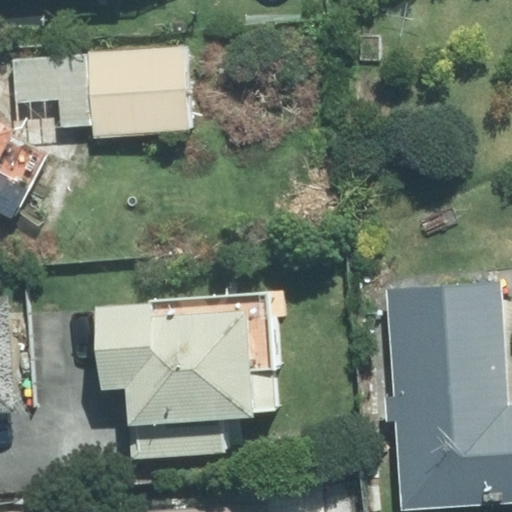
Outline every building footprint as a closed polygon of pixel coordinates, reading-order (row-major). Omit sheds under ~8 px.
[(201,53),(35,53),(35,126),(202,126),(201,53)] [(0,197),(31,213),(66,145),(0,112),(0,197)] [(511,276),(401,286),(419,506),(511,498),(511,276)] [(286,292),(117,302),(122,384),(153,382),(156,418),(294,409),(286,292)] [(30,293),(0,294),(0,406),(38,404),(30,293)] [(281,511),(281,503),(161,511),(281,511)]
